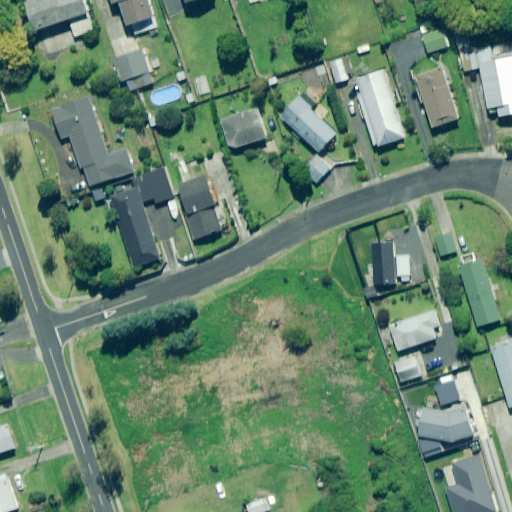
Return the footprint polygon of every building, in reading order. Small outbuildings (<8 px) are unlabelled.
[(27,0),(37,33),(69,23),(74,39),(95,32),(91,16),(85,0),(27,0)] [(112,0),(114,4),(120,2),(128,26),(132,25),(136,35),(158,27),(148,0),(112,0)] [(277,14),(271,0),(269,0),(262,3),(268,17),(277,14)] [(446,48),(441,31),(422,37),(428,54),(446,48)] [(511,57),(493,62),(490,48),(468,53),(472,70),(481,68),(491,114),(500,112),(501,118),(511,115),(511,57)] [(154,85),(143,51),(116,60),(125,86),(130,85),(132,92),(154,85)] [(345,54),(325,59),(332,85),(352,80),(345,54)] [(460,119),(441,69),(416,79),(435,129),(460,119)] [(406,139),(386,72),(357,81),(377,147),(406,139)] [(316,105),(328,88),(313,78),(302,95),(316,105)] [(337,134),(299,97),(281,116),(319,153),(337,134)] [(110,157),(91,100),(55,112),(64,139),(72,136),(83,169),(86,168),(93,187),(136,173),(128,151),(110,157)] [(229,147),(238,150),(269,141),(259,110),(221,121),(229,147)] [(331,169),(318,156),(306,168),(319,181),(331,169)] [(176,198),(166,168),(134,179),(136,188),(112,196),(136,268),(163,258),(145,203),(156,199),(158,204),(176,198)] [(223,232),(209,178),(182,185),(195,239),(223,232)] [(458,252),(452,234),(436,239),(442,257),(458,252)] [(395,242),(373,244),(376,287),(398,285),(398,281),(408,280),(408,276),(412,275),(410,255),(396,256),(395,242)] [(503,320),(484,260),(461,267),(480,327),(503,320)] [(442,326),(437,312),(393,327),(401,351),(439,338),(435,328),(442,326)] [(511,333),(490,340),(510,409),(511,408),(511,333)] [(424,371),(417,356),(399,365),(406,379),(424,371)] [(493,404),(483,407),(489,425),(499,422),(493,404)] [(423,409),(419,437),(426,456),(444,452),(440,441),(453,442),(472,436),(462,409),(445,413),(423,409)] [(0,454),(17,448),(8,425),(0,427),(0,454)] [(495,511),(479,454),(451,462),(458,486),(446,489),(452,511),(495,511)] [(0,511),(9,511),(19,509),(8,475),(0,477),(0,511)] [(267,511),(271,510),(267,499),(248,506),(250,511),(267,511)]
